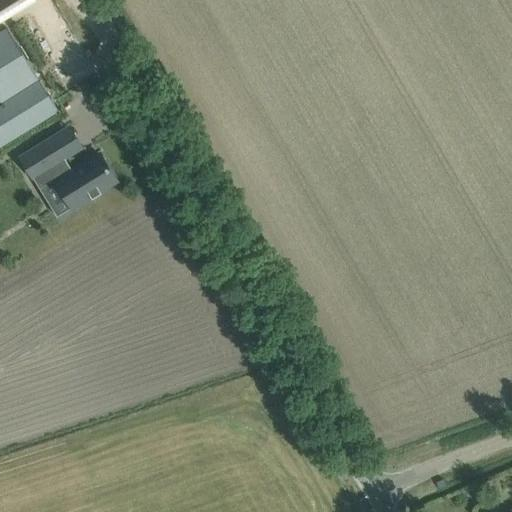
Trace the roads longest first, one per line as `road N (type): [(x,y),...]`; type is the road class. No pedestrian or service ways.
road 1 (unclassified): [(373,491),(87,0)]
road 2 (unclassified): [(373,491),(511,439)]
